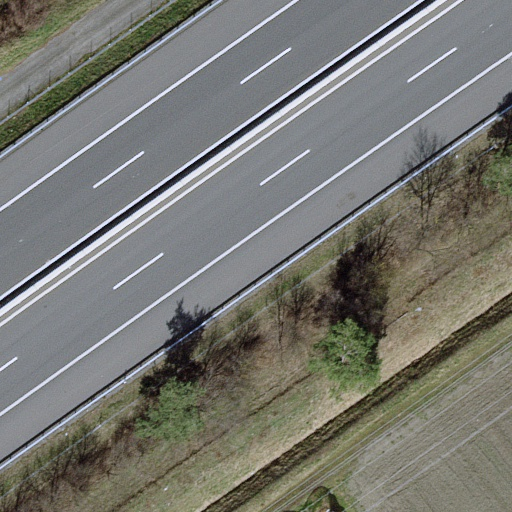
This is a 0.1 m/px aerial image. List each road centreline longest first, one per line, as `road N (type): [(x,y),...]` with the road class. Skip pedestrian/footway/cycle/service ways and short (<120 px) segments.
road 1 (motorway): [(0,371),(511,10)]
road 2 (motorway): [(356,0),(0,251)]
road 3 (unclassified): [(140,0),(0,100)]
